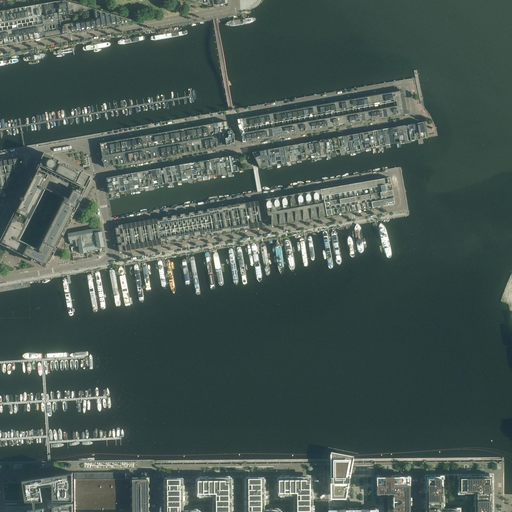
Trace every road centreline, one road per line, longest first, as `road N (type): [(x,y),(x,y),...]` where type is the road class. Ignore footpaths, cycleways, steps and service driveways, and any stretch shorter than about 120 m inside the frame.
road 1 (trunk): [(511,9),(0,93)]
road 2 (trunk): [(0,104),(511,20)]
road 3 (residential): [(232,118),(407,86),(413,119),(240,149)]
road 4 (residential): [(260,196),(398,172),(404,208),(267,233)]
road 5 (residential): [(0,51),(232,10),(232,0)]
road 6 (residential): [(267,233),(109,257)]
road 7 (residential): [(107,223),(260,196)]
road 8 (residential): [(240,149),(98,173)]
road 9 (residential): [(92,142),(232,118)]
